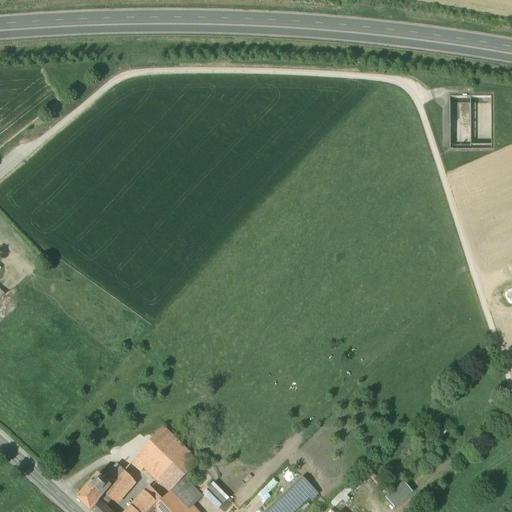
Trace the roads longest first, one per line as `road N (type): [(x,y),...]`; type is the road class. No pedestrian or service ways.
road 1 (track): [(36,151),(135,74),(263,72),(406,85),(449,186),(511,385)]
road 2 (trunk): [(0,25),(259,20),(511,49)]
